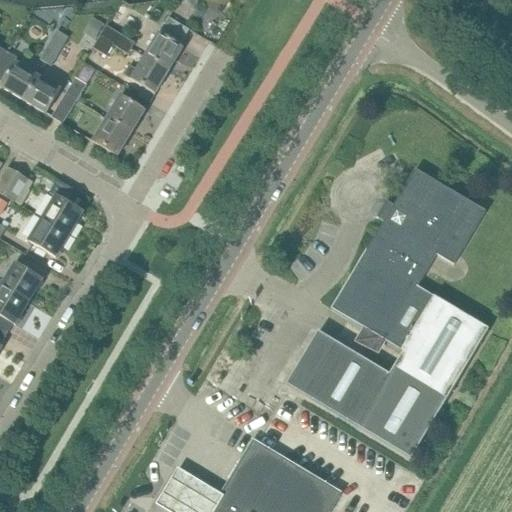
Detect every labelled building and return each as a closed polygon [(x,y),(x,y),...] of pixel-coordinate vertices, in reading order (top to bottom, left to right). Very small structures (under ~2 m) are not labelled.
[(221,35),(235,11),(224,4),(210,28),(221,35)] [(132,6),(122,22),(154,41),(164,25),(132,6)] [(182,44),(189,32),(168,19),(161,31),(182,44)] [(106,58),(113,47),(120,36),(106,28),(93,50),(106,58)] [(60,54),(68,39),(57,33),(49,47),(60,54)] [(169,73),(183,50),(158,35),(145,58),(169,73)] [(113,47),(128,56),(135,45),(120,36),(113,47)] [(51,68),(60,54),(49,47),(40,61),(46,65),(51,68)] [(23,102),(38,78),(15,65),(18,60),(8,54),(0,67),(0,82),(3,84),(0,89),(23,102)] [(169,73),(145,58),(137,72),(129,67),(123,77),(133,82),(155,96),(169,73)] [(23,102),(46,116),(61,92),(38,78),(23,102)] [(76,103),(85,87),(74,80),(65,96),(76,103)] [(76,103),(65,96),(61,103),(51,119),(62,125),(68,116),(72,109),(76,103)] [(107,121),(131,136),(145,113),(120,98),(107,121)] [(117,158),(131,136),(107,121),(93,144),(117,158)] [(0,194),(15,204),(28,182),(7,169),(0,181),(0,194)] [(317,334),(287,386),(411,460),(489,331),(418,288),(436,257),(453,267),(486,214),(415,171),(394,207),(386,202),(376,219),(384,224),(332,311),(403,353),(389,377),(317,334)] [(69,237),(83,214),(56,198),(42,221),(69,237)] [(0,200),(0,218),(8,205),(0,200)] [(56,259),(69,237),(42,221),(29,243),(56,259)] [(28,305),(42,282),(15,265),(1,289),(28,305)] [(0,317),(15,327),(28,305),(1,289),(0,289),(0,317)] [(331,511),(341,496),(271,453),(254,443),(219,500),(215,498),(210,499),(202,511),(331,511)] [(177,465),(155,502),(172,511),(211,511),(223,493),(177,465)]
